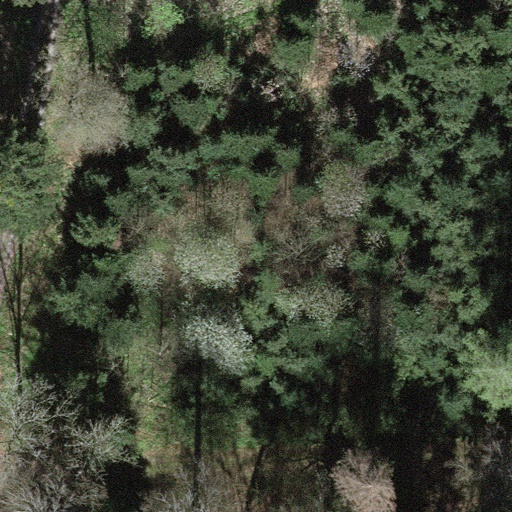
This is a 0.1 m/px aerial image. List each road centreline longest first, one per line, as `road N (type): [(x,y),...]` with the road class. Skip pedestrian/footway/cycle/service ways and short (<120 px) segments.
road 1 (track): [(511,470),(0,495)]
road 2 (track): [(0,275),(52,0)]
